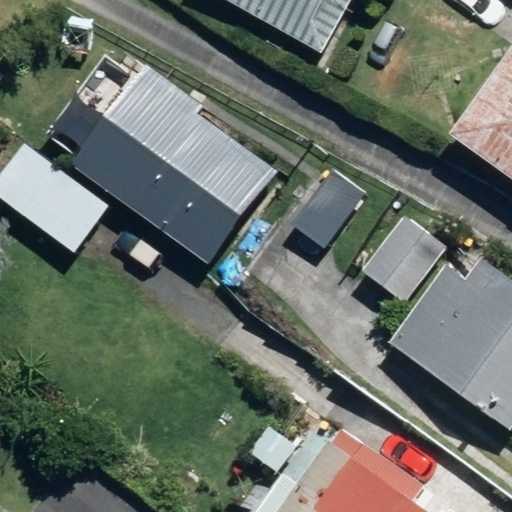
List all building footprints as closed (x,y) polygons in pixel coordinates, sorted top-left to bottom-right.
[(201,0),(327,66),(362,0),(201,0)] [(511,66),(453,151),(511,192),(511,66)] [(152,72),(77,177),(212,273),(281,177),(201,121),(208,112),(152,72)] [(112,214),(27,153),(0,190),(0,207),(77,263),(112,214)] [(368,202),(334,177),(292,233),(326,258),(368,202)] [(407,312),(449,256),(407,224),(365,280),(407,312)] [(448,274),(390,353),(511,440),(511,289),(484,269),(470,290),(448,274)] [(413,511),(425,496),(348,441),(344,446),(322,431),(263,511),(413,511)] [(297,454),(269,433),(250,459),(278,480),(297,454)]
